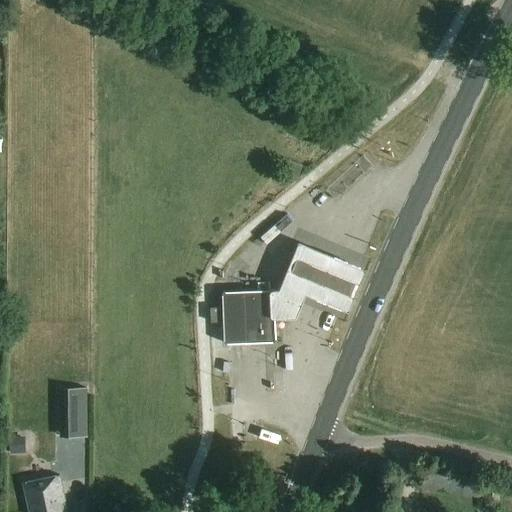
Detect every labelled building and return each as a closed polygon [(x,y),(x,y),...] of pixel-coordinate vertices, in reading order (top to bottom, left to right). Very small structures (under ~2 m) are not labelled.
[(283,176),(296,180),(302,163),(288,159),(283,176)] [(276,340),(276,339),(276,338),(275,338),(273,293),(275,293),(275,292),(274,291),(273,290),(272,289),(271,289),(271,291),(226,292),(226,291),(224,292),(223,292),(222,293),(222,295),(223,295),(225,340),(224,340),(224,342),(225,343),(226,344),(228,344),(228,342),(273,340),(273,342),(274,342),(275,341),(276,340)] [(211,322),(221,321),(220,307),(210,308),(211,322)] [(63,423),(87,423),(87,401),(63,401),(63,423)] [(26,437),(11,438),(12,454),(27,454),(26,437)] [(68,511),(60,475),(24,483),(30,511),(68,511)]
